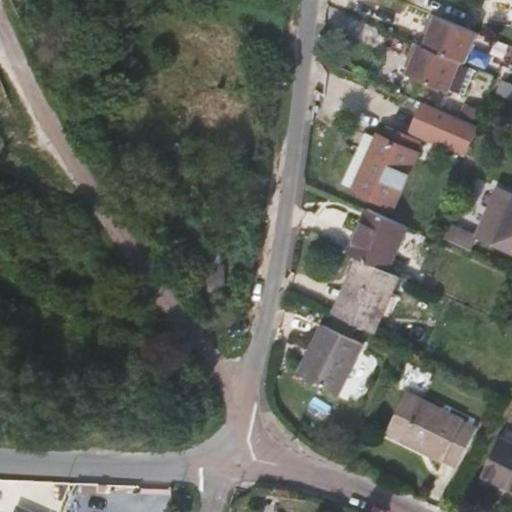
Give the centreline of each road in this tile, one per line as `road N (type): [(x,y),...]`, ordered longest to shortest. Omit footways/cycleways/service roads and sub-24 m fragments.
road 1 (unclassified): [(247,398),(104,206),(0,22)]
road 2 (residential): [(302,0),(247,398)]
road 3 (tertiary): [(241,460),(201,469),(0,457)]
road 4 (tertiary): [(404,511),(347,482),(241,460)]
